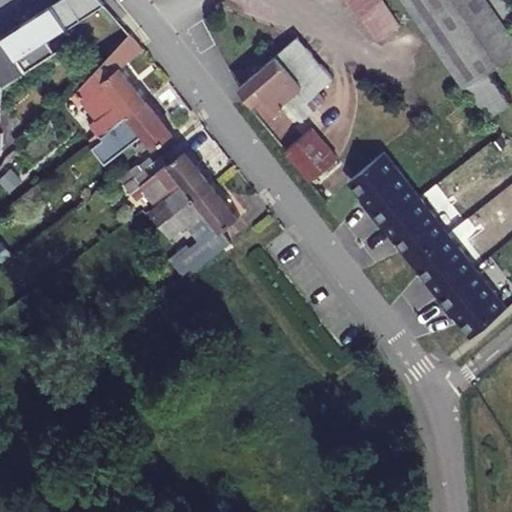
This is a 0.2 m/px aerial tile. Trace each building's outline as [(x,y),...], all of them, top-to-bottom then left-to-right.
[(104,0),(62,0),(6,35),(27,71),(59,50),(51,37),(69,25),(71,27),(108,4),(104,0)] [(352,0),(364,17),(387,1),(386,0),(352,0)] [(511,26),(510,24),(511,23),(511,0),(408,0),(421,18),(464,83),(481,108),(506,90),(492,69),(511,55),(511,26)] [(387,1),(364,17),(381,42),(405,26),(387,1)] [(86,47),(103,64),(123,43),(102,22),(86,47)] [(124,66),(146,48),(133,32),(123,43),(103,64),(79,89),(100,116),(94,120),(105,134),(150,98),(124,66)] [(6,35),(0,39),(0,157),(2,157),(6,84),(27,71),(6,35)] [(334,74),(301,37),(244,87),(258,104),(268,96),(288,121),(274,132),(292,153),(312,136),(315,134),(303,119),(317,108),(310,99),(338,76),(334,74)] [(150,98),(105,134),(106,137),(115,147),(142,126),(158,146),(177,131),(150,98)] [(327,198),(356,174),(329,141),(321,147),(312,136),(292,153),(327,198)] [(187,182),(159,204),(170,219),(217,182),(189,147),(171,162),(187,182)] [(351,180),(370,202),(367,205),(383,224),(386,222),(420,194),(385,152),(351,180)] [(217,182),(170,219),(179,231),(207,208),(224,229),(242,214),(217,182)] [(420,194),(386,222),(414,259),(449,232),(420,194)] [(191,257),(199,265),(231,238),(224,229),(191,257)] [(507,307),(449,232),(414,259),(472,336),(507,307)]
